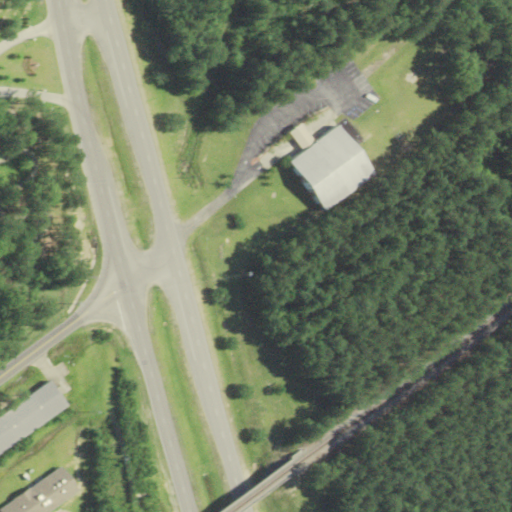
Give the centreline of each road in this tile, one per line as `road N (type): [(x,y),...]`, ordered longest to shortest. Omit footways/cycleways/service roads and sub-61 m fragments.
road 1 (primary): [(174,260),(100,0)]
road 2 (primary): [(125,285),(189,511)]
road 3 (tertiary): [(174,260),(125,285),(0,377)]
road 4 (primary): [(55,0),(91,160)]
road 5 (primary): [(210,389),(174,260)]
road 6 (primary): [(91,160),(125,285)]
road 7 (primary): [(245,511),(210,389)]
